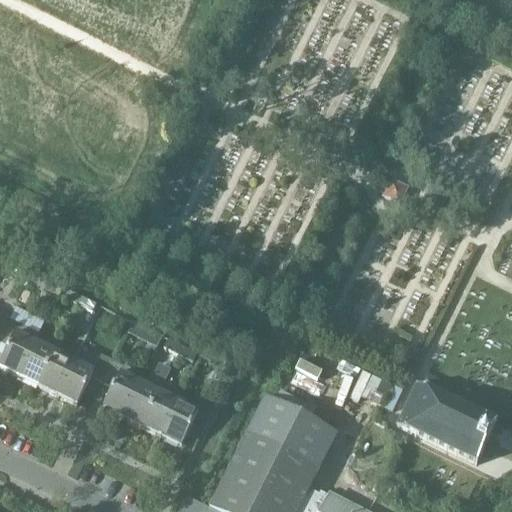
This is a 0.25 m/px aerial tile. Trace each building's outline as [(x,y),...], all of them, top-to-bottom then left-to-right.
[(389,182),(380,200),(398,209),(407,190),(389,182)] [(35,269),(29,280),(37,284),(43,273),(35,269)] [(63,302),(77,308),(81,300),(66,293),(63,302)] [(95,307),(81,300),(77,308),(91,315),(95,307)] [(7,323),(0,337),(0,357),(3,359),(0,364),(0,371),(17,380),(34,346),(33,346),(37,338),(7,323)] [(162,351),(176,358),(181,349),(166,342),(162,351)] [(53,356),(34,346),(17,380),(36,390),(53,356)] [(195,356),(181,349),(176,358),(191,365),(195,356)] [(73,365),(53,356),(36,390),(56,399),(73,365)] [(99,358),(91,375),(73,365),(56,399),(75,409),(89,381),(100,386),(111,364),(99,358)] [(132,374),(111,364),(100,386),(111,392),(102,411),(121,421),(138,387),(128,382),(132,374)] [(121,421),(141,430),(157,397),(162,388),(152,383),(147,392),(138,387),(121,421)] [(416,387),(395,429),(475,468),(496,426),(475,416),(478,411),(436,390),(433,396),(416,387)] [(157,397),(141,430),(160,440),(177,406),(166,401),(171,392),(162,388),(157,397)] [(187,411),(177,406),(160,440),(180,450),(186,438),(196,443),(213,409),(193,399),(187,411)] [(353,511),(327,499),(326,501),(317,497),(316,499),(306,494),(334,437),(264,400),(208,511),(353,511)] [(177,511),(192,511),(196,505),(184,499),(177,511)]
